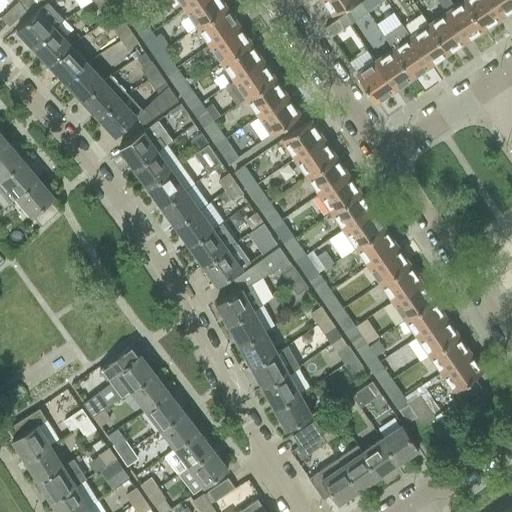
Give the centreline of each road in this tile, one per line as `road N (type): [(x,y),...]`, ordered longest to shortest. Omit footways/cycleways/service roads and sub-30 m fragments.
road 1 (residential): [(0,70),(142,236),(302,511)]
road 2 (residential): [(511,354),(383,159)]
road 3 (residential): [(383,159),(269,0)]
road 4 (residential): [(408,507),(511,436)]
